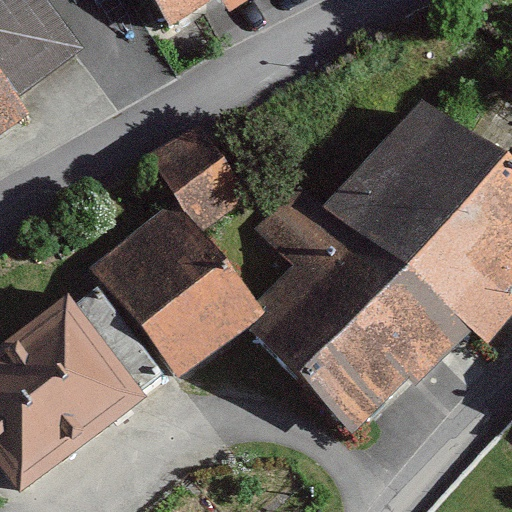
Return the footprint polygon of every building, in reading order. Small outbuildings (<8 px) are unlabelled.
[(0,0),(0,137),(97,71),(47,0),(0,0)] [(141,0),(168,48),(253,0),(141,0)] [(292,282),(264,312),(274,328),(362,436),(470,339),(492,350),(511,324),(511,162),(441,111),(339,211),(304,184),(251,241),(292,282)] [(201,222),(115,280),(187,387),(274,328),(201,222)] [(68,297),(0,345),(0,456),(18,482),(139,396),(68,297)]
